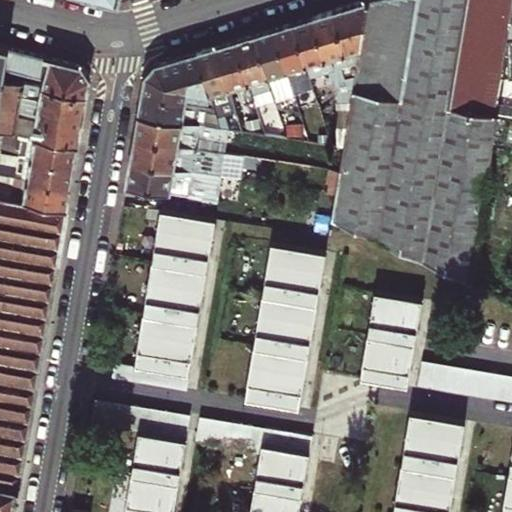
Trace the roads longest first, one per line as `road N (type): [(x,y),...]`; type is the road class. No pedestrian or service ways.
road 1 (residential): [(37,511),(122,30)]
road 2 (residential): [(0,7),(122,30)]
